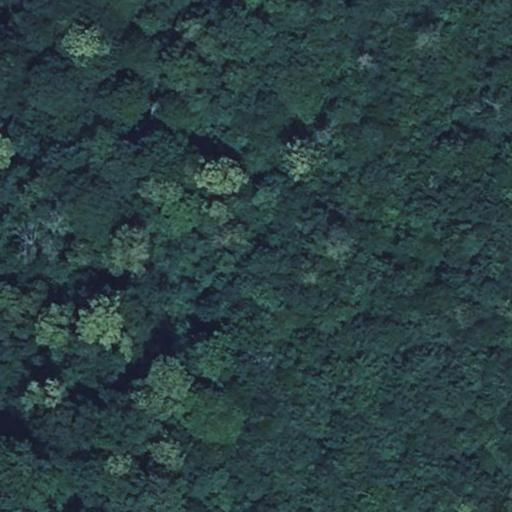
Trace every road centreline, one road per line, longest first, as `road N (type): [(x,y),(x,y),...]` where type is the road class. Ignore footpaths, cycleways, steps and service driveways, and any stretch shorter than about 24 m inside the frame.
road 1 (track): [(291,511),(427,159)]
road 2 (track): [(511,129),(427,159),(477,0)]
